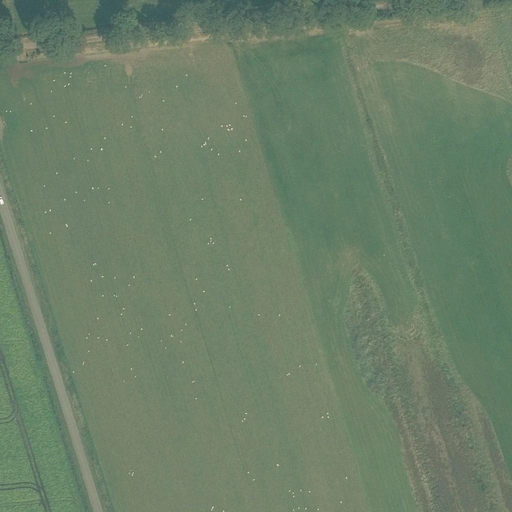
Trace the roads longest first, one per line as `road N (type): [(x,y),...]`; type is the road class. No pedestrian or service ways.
road 1 (track): [(0,51),(455,0)]
road 2 (unclassified): [(99,511),(0,191)]
